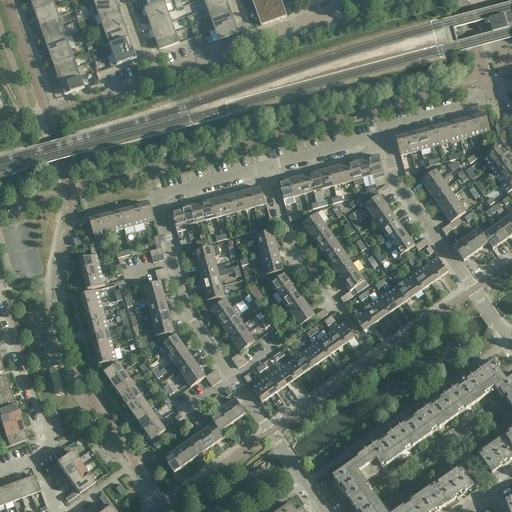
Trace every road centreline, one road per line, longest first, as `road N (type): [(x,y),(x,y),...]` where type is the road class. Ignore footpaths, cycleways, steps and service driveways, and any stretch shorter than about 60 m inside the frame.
road 1 (residential): [(101,97),(356,0)]
road 2 (residential): [(509,338),(391,173),(382,135)]
road 3 (residential): [(0,284),(52,448),(0,471)]
road 4 (residential): [(374,360),(286,240),(267,167)]
road 5 (residential): [(174,263),(157,196),(267,167)]
road 6 (residential): [(325,511),(231,378)]
road 7 (residential): [(231,378),(197,331),(174,263)]
